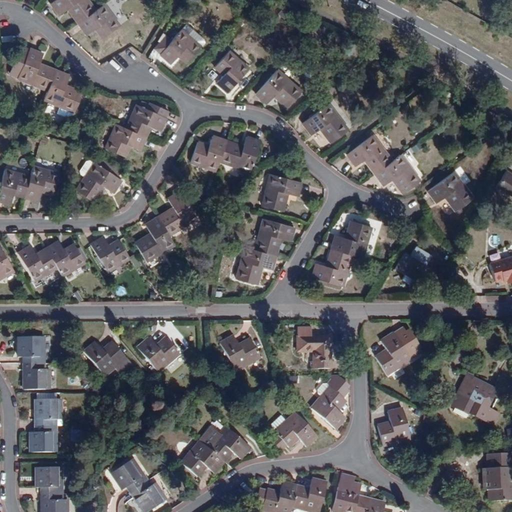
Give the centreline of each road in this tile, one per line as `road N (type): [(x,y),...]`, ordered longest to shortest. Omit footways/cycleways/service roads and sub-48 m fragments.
road 1 (residential): [(280,309),(0,311)]
road 2 (residential): [(0,224),(117,221),(136,210),(197,106)]
road 3 (residential): [(197,106),(168,91),(103,81),(26,12),(0,7)]
road 4 (residential): [(342,188),(269,121),(197,106)]
road 5 (residential): [(511,307),(342,308)]
road 6 (secondary): [(511,80),(365,0)]
road 7 (residential): [(185,511),(261,466),(337,457)]
road 8 (residential): [(337,457),(356,444),(360,393),(342,308)]
road 9 (residential): [(280,309),(280,293),(342,188)]
road 10 (residential): [(0,386),(14,511)]
